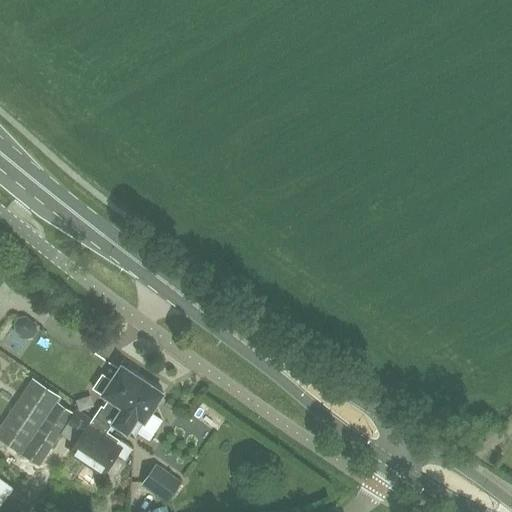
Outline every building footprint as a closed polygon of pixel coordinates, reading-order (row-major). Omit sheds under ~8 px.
[(19,317),(15,323),(16,331),(27,338),(34,337),(38,331),(37,323),(26,316),(19,317)] [(90,421),(107,431),(140,378),(136,376),(139,372),(128,365),(125,368),(122,366),(111,381),(103,376),(94,389),(108,399),(103,407),(101,406),(90,421)] [(149,384),(140,378),(107,431),(108,432),(112,425),(133,439),(164,394),(160,391),(162,388),(151,380),(149,384)] [(26,388),(0,428),(0,439),(39,465),(73,414),(56,403),(54,407),(26,388)] [(108,432),(107,431),(90,421),(69,452),(102,474),(121,447),(116,444),(119,440),(108,432)] [(182,483),(156,464),(142,484),(167,503),(182,483)]
